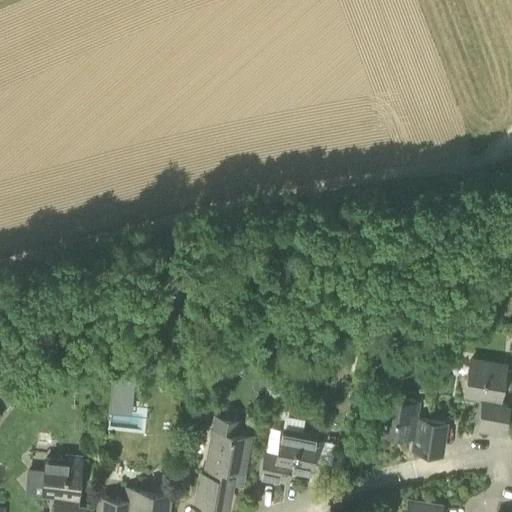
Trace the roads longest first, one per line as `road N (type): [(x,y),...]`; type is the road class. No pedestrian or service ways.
road 1 (track): [(511,181),(459,174),(365,180),(72,244),(0,269)]
road 2 (residential): [(277,511),(511,455)]
